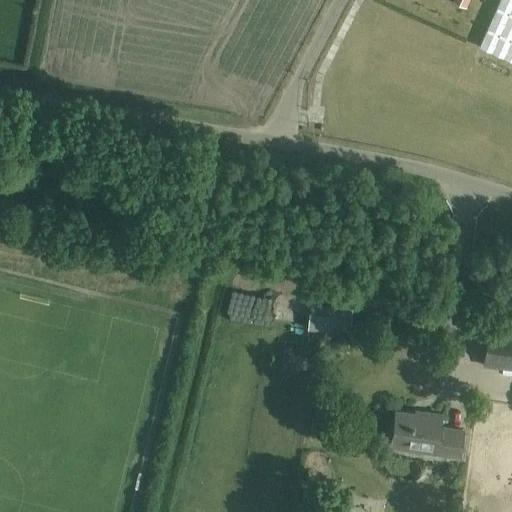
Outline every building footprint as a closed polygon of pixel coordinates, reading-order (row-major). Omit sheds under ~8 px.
[(511,0),(501,0),(481,46),(511,60),(511,0)] [(345,328),(346,315),(310,312),(309,325),(328,327),(345,328)] [(511,332),(488,330),(484,362),(511,365),(511,332)] [(281,387),(300,387),(301,360),(282,360),(281,387)] [(394,410),(390,442),(436,449),(435,454),(460,457),(464,430),(441,426),(442,414),(424,412),(423,414),(394,410)]
